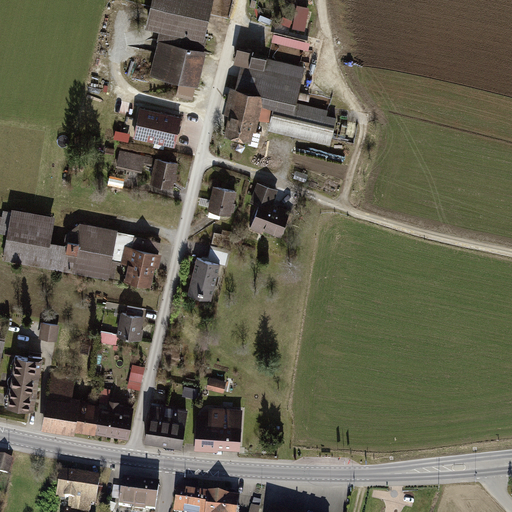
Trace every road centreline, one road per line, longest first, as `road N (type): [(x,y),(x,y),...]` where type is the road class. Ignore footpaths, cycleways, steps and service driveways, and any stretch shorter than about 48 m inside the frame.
road 1 (residential): [(130,459),(239,18)]
road 2 (secondary): [(511,462),(370,474),(173,465)]
road 3 (track): [(205,156),(343,209),(511,252)]
road 4 (track): [(322,0),(336,80),(364,126),(343,209)]
road 5 (track): [(121,17),(121,84),(149,101),(215,115)]
road 6 (secondary): [(130,459),(0,434)]
